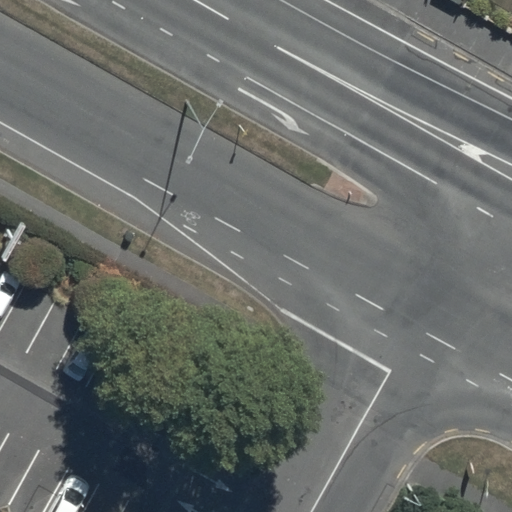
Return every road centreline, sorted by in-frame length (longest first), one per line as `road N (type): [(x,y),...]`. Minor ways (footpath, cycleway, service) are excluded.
road 1 (secondary): [(511,339),(0,62)]
road 2 (secondary): [(188,0),(511,182)]
